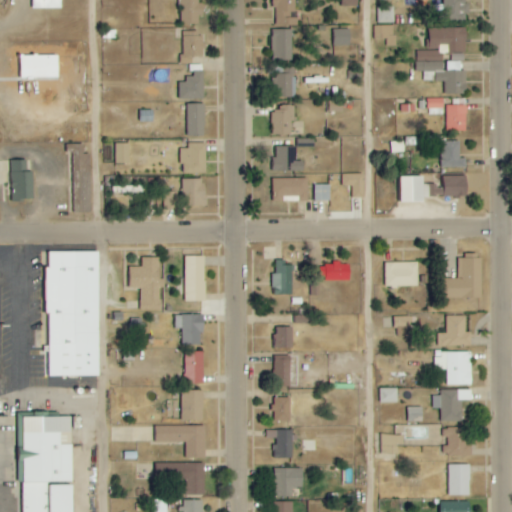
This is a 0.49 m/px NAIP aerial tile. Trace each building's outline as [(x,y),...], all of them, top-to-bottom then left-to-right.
[(60,0),(31,0),(31,9),(60,9),(60,0)] [(180,0),(181,25),(198,25),(198,17),(203,16),(203,3),(198,3),(198,0),(180,0)] [(296,0),(271,0),(271,7),(276,7),(275,26),(296,26),(296,0)] [(442,0),(443,5),(437,5),(438,19),(468,18),(467,0),(442,0)] [(377,23),(394,24),(394,7),(377,7),(377,23)] [(394,26),(373,26),(374,39),(385,39),(386,45),(395,45),(394,26)] [(466,54),(467,29),(429,28),(429,49),(438,50),(438,54),(466,54)] [(292,30),(273,30),(272,60),(292,61),(292,30)] [(333,46),(350,47),(350,30),(333,30),(333,46)] [(182,64),(192,64),(193,56),(203,57),(204,37),(198,37),(198,32),(183,32),(182,64)] [(445,95),(466,94),(466,71),(460,71),(460,62),(447,62),(447,71),(443,71),(443,58),(432,58),(432,51),(416,52),(417,73),(422,73),(422,82),(444,82),(445,95)] [(204,100),(203,65),(193,65),(193,80),(179,80),(179,100),(204,100)] [(294,75),(274,75),(273,98),(293,98),(294,75)] [(443,99),(426,99),(427,115),(443,115),(443,99)] [(343,113),(343,101),(329,102),(329,113),(343,113)] [(204,104),(187,105),(187,137),(205,136),(204,104)] [(467,132),(466,105),(445,106),(446,132),(467,132)] [(294,107),(272,108),(272,135),(291,135),(291,123),(295,123),(294,107)] [(297,139),(298,148),(314,147),(314,139),(297,139)] [(441,168),(466,168),(466,158),(460,159),(460,142),(441,142),(441,168)] [(83,144),(67,144),(67,153),(73,153),(74,213),(90,213),(90,154),(83,154),(83,144)] [(129,144),(114,144),(115,164),(129,164),(129,144)] [(205,144),(189,144),(189,149),(181,149),(181,174),(205,174),(205,144)] [(274,172),(303,171),(303,161),(295,161),(295,146),(274,147),(274,172)] [(20,161),(11,161),(12,200),(33,200),(33,173),(20,173),(20,161)] [(364,175),(342,174),(341,186),(352,187),(352,198),(363,198),(364,175)] [(142,193),(142,176),(105,178),(106,187),(111,187),(112,194),(142,193)] [(466,176),(443,177),(444,198),(467,197),(466,176)] [(423,177),(400,177),(401,203),(424,202),(423,177)] [(307,178),(271,179),(272,202),(285,202),(285,201),(308,200),(307,178)] [(182,206),(205,207),(205,180),(182,179),(182,206)] [(330,201),(329,185),(314,185),(314,201),(330,201)] [(444,197),(444,186),(428,186),(428,197),(444,197)] [(177,192),(164,192),(163,210),(177,210),(177,192)] [(48,376),(100,376),(99,251),(47,252),(48,376)] [(459,279),(446,279),(447,298),(482,297),(481,258),(473,258),(473,255),(459,255),(459,279)] [(205,256),(185,256),(185,301),(205,301),(205,256)] [(161,311),(161,288),(164,288),(164,279),(160,279),(160,257),(141,257),(141,267),(129,267),(129,289),(141,289),(141,311),(161,311)] [(293,265),(284,265),(285,260),(274,260),(274,295),(292,295),(293,265)] [(384,263),(384,287),(418,286),(417,262),(384,263)] [(350,281),(349,263),(322,264),(323,282),(350,281)] [(182,345),(203,345),(203,315),(176,315),(175,329),(182,329),(182,345)] [(411,336),(410,316),(395,317),(395,337),(411,336)] [(471,346),(471,332),(466,332),(465,316),(446,316),(446,333),(437,333),(437,347),(471,346)] [(275,349),(293,348),(292,327),(275,327),(275,349)] [(203,384),(203,352),(185,351),(185,383),(203,384)] [(472,352),(434,352),(434,370),(445,370),(445,385),(471,385),(472,352)] [(292,386),(292,357),(274,356),(273,386),(292,386)] [(397,388),(379,389),(379,403),(397,402),(397,388)] [(471,390),(440,391),(440,396),(432,396),(432,408),(440,408),(441,422),(462,421),(462,401),(471,400),(471,390)] [(203,391),(182,391),(181,420),(203,421),(203,391)] [(290,398),(272,398),(273,422),(291,421),(290,398)] [(422,407),(407,407),(407,422),(422,422),(422,407)] [(72,417),(18,417),(18,455),(17,455),(17,482),(23,482),(23,511),(72,511),(73,484),(72,484),(72,417)] [(155,443),(185,442),(185,459),(205,458),(205,425),(155,427),(155,443)] [(466,428),(445,428),(445,456),(472,456),(472,444),(467,444),(466,428)] [(267,438),(274,438),(275,459),(294,459),(293,430),(267,431),(267,438)] [(397,445),(403,444),(403,434),(381,435),(381,454),(397,454),(397,445)] [(204,463),(156,464),(156,474),(181,474),(181,495),(205,495),(204,463)] [(470,464),(448,464),(448,495),(470,495),(470,464)] [(292,497),(292,489),(302,489),(303,469),(274,468),(273,497),(292,497)] [(166,511),(167,500),(153,500),(152,511),(166,511)] [(204,511),(204,500),(181,500),(180,511),(204,511)] [(470,511),(470,501),(440,502),(440,511),(470,511)] [(274,502),(273,511),(291,511),(291,503),(274,502)]
